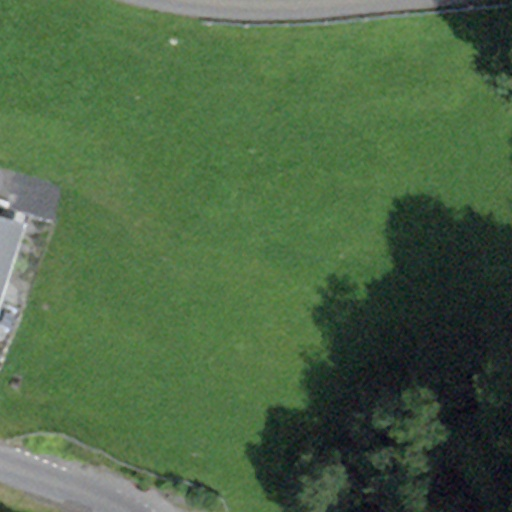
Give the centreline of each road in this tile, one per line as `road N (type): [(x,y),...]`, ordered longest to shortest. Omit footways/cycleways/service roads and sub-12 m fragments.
road 1 (unclassified): [(406,0),(259,11),(162,0)]
road 2 (unclassified): [(0,465),(116,511)]
